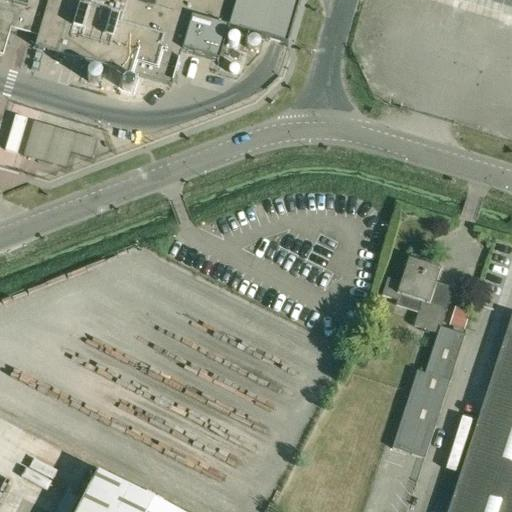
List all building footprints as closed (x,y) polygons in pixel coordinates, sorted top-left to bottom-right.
[(0,0),(0,54),(1,55),(5,40),(8,27),(37,35),(34,48),(172,86),(181,54),(182,51),(197,55),(219,61),(227,30),(290,48),(291,46),(303,0),(0,0)] [(511,0),(453,0),(511,17),(511,0)] [(14,121),(4,156),(15,159),(25,125),(14,121)] [(76,166),(82,132),(40,126),(35,159),(76,166)] [(414,326),(438,334),(425,375),(417,372),(392,449),(425,460),(465,336),(442,328),(448,309),(430,304),(442,269),(425,264),(427,259),(412,254),(410,259),(409,259),(401,283),(388,278),(382,296),(399,301),(401,295),(422,302),(414,326)] [(474,330),(481,310),(466,305),(459,324),(474,330)] [(511,511),(511,317),(448,511),(511,511)] [(166,511),(96,475),(76,511),(166,511)]
